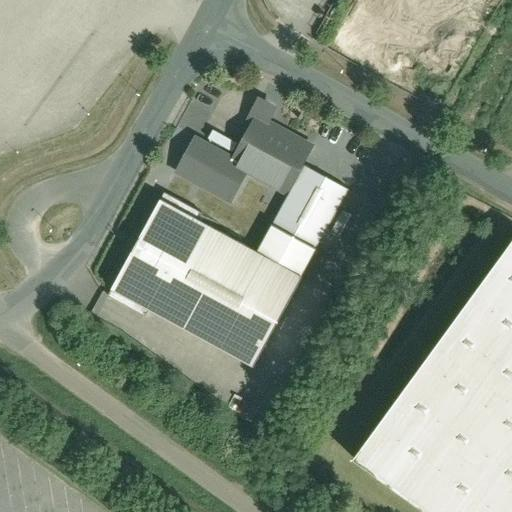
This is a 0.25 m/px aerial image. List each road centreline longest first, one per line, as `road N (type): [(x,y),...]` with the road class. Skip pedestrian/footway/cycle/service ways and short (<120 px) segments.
road 1 (residential): [(212,29),(65,265),(0,325)]
road 2 (residential): [(511,193),(212,29)]
road 3 (unclassified): [(0,327),(255,511)]
